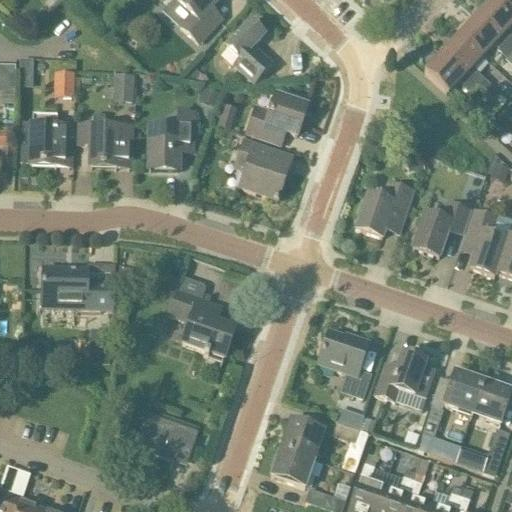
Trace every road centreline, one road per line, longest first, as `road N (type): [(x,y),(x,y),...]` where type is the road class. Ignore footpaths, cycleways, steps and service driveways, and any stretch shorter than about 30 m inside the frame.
road 1 (unclassified): [(299,270),(139,219),(0,220)]
road 2 (unclassified): [(218,511),(299,270)]
road 3 (unclassified): [(511,343),(299,270)]
road 4 (unclassified): [(299,270),(359,98),(362,63)]
road 5 (residential): [(186,511),(0,448)]
